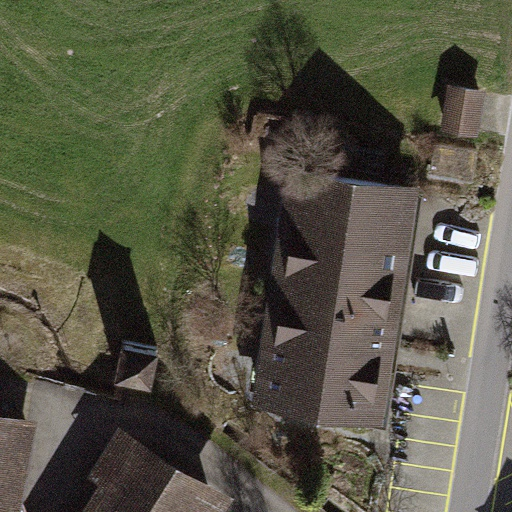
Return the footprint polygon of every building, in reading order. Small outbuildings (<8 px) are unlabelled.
[(479,98),(441,91),(434,132),(471,139),(479,98)] [(384,424),(426,191),(286,166),(245,399),(384,424)] [(150,356),(117,349),(110,384),(143,390),(150,356)] [(210,511),(228,479),(103,411),(74,464),(89,472),(67,511),(210,511)] [(0,511),(17,511),(35,421),(0,415),(0,511)]
